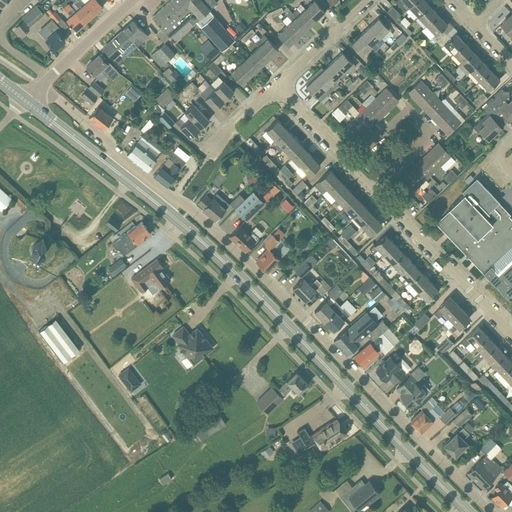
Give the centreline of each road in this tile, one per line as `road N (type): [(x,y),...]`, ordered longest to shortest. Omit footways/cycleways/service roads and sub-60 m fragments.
road 1 (residential): [(494,511),(202,221),(38,88)]
road 2 (secondary): [(467,511),(198,239),(25,100)]
road 3 (residential): [(511,331),(377,191)]
road 4 (residential): [(377,191),(433,137),(408,112),(352,166)]
road 5 (track): [(0,167),(78,237),(126,181)]
road 6 (residential): [(276,85),(377,0)]
road 7 (residential): [(38,88),(136,0)]
